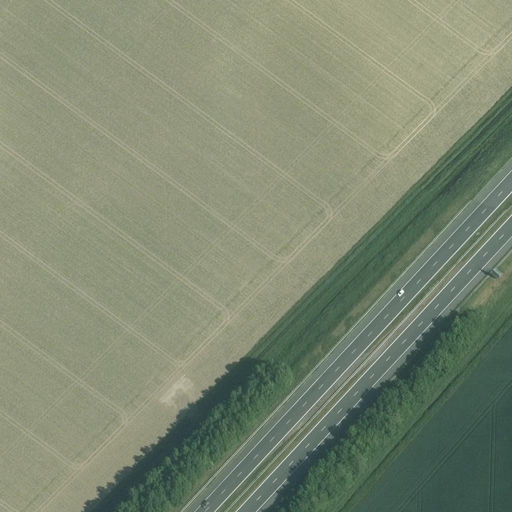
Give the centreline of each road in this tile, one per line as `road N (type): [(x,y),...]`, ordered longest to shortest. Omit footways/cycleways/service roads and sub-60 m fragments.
road 1 (motorway): [(511,182),(205,511)]
road 2 (motorway): [(246,511),(511,226)]
